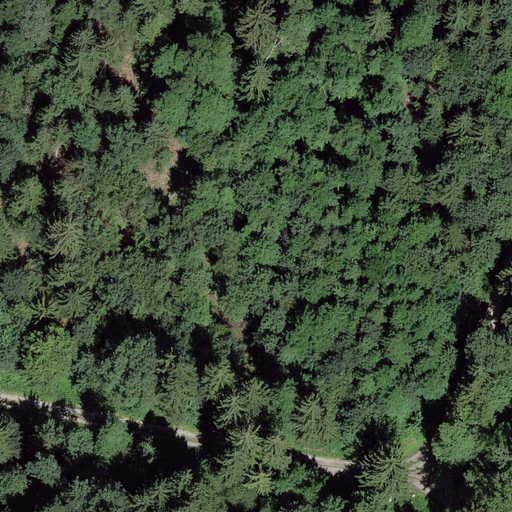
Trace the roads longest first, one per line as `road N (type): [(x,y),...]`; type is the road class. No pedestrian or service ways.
road 1 (track): [(431,475),(336,465),(0,402)]
road 2 (track): [(511,261),(431,475),(464,511)]
